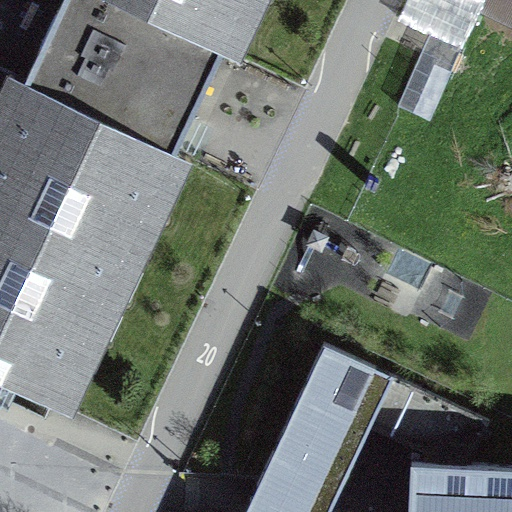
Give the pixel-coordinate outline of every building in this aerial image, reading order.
[(0,0),(0,68),(26,81),(0,135),(0,376),(55,402),(71,409),(80,389),(64,382),(174,150),(182,134),(223,49),(243,7),(263,1),(262,0),(0,0)] [(480,0),(408,0),(400,18),(443,38),(465,48),(487,3),(480,0)] [(511,0),(480,0),(487,3),(511,14),(511,0)] [(328,511),(369,425),(433,454),(430,459),(472,462),(472,449),(476,449),(490,419),(323,340),(243,511),(328,511)] [(430,459),(411,458),(408,511),(511,511),(511,463),(472,462),(430,459)]
